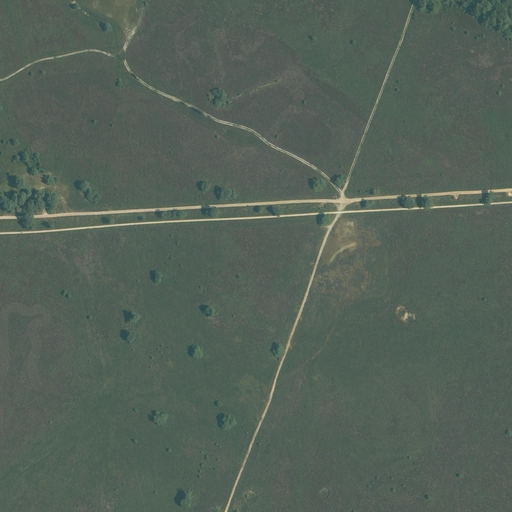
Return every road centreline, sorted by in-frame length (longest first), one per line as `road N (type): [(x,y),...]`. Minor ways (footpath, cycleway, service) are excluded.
road 1 (track): [(343,201),(0,218)]
road 2 (track): [(511,191),(343,201)]
